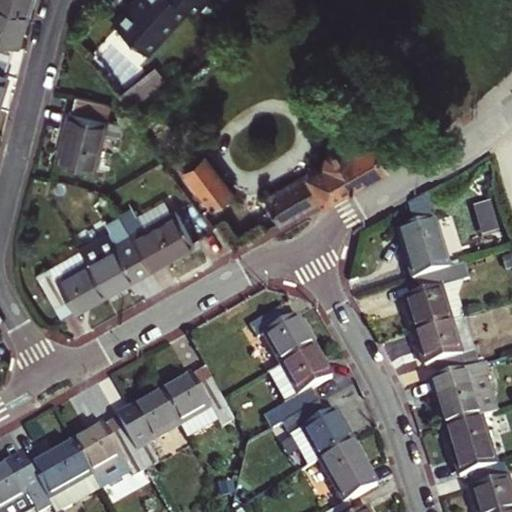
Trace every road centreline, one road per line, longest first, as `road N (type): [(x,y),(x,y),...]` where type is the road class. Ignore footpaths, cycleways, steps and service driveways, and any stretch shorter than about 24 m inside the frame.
road 1 (residential): [(423,511),(387,398),(302,242)]
road 2 (residential): [(302,242),(48,385)]
road 3 (residential): [(511,103),(302,242)]
road 4 (residential): [(59,0),(0,229)]
